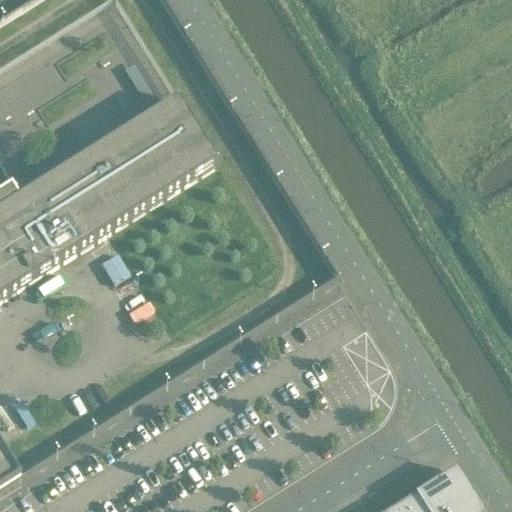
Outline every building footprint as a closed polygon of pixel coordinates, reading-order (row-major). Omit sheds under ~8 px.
[(178,106),(165,77),(138,89),(152,118),(178,106)] [(0,496),(21,484),(0,450),(0,306),(35,285),(218,170),(177,108),(19,207),(11,195),(0,201),(0,496)] [(0,170),(0,198),(13,190),(0,170)] [(480,511),(472,511),(452,478),(416,500),(423,511),(481,511),(480,511)] [(423,511),(416,500),(396,511),(423,511)]
